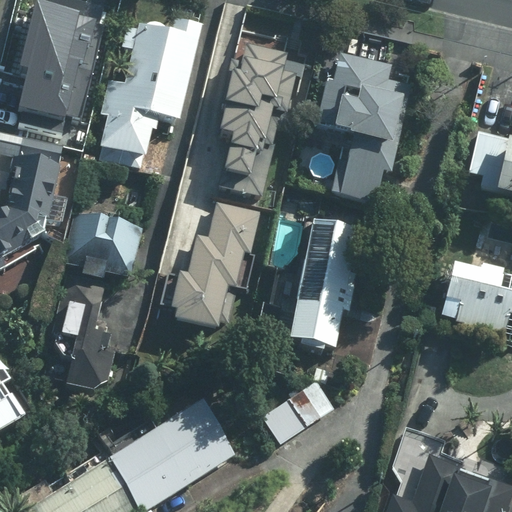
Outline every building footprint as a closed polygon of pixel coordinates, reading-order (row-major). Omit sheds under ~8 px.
[(173,24),(170,36),(137,29),(124,89),(105,85),(90,151),(145,163),(154,123),(177,128),(199,30),(173,24)] [(101,55),(15,35),(0,98),(0,111),(34,120),(38,102),(87,113),(101,55)] [(217,108),(223,109),(215,138),(228,142),(214,192),(260,204),(294,79),(279,75),(284,57),(244,47),(239,64),(229,62),(217,108)] [(389,181),(408,91),(385,87),(389,68),(338,58),(332,86),(325,84),(316,128),(329,131),(328,137),(349,142),(344,167),(333,164),(326,199),(374,209),(381,179),(389,181)] [(481,180),(479,189),(495,193),(493,199),(511,203),(511,146),(478,139),(469,177),(481,180)] [(0,215),(0,267),(41,244),(61,155),(21,147),(7,212),(0,215)] [(406,216),(430,217),(431,195),(427,195),(428,187),(424,187),(424,183),(417,182),(416,198),(407,197),(406,216)] [(248,259),(258,217),(216,207),(207,242),(196,240),(187,277),(177,275),(167,316),(174,317),(171,327),(213,336),(224,292),(232,295),(241,257),(248,259)] [(79,272),(78,279),(101,284),(102,278),(127,284),(140,232),(76,215),(62,268),(79,272)] [(333,353),(340,315),(348,316),(355,277),(348,276),(356,235),(309,226),(286,344),(333,353)] [(511,280),(453,266),(439,321),(501,336),(505,321),(511,322),(511,280)] [(115,302),(65,289),(40,386),(90,399),(101,393),(111,357),(101,355),(115,302)] [(335,412),(317,388),(260,428),(277,452),(335,412)] [(150,511),(231,458),(198,409),(112,466),(143,511),(150,511)] [(0,434),(10,429),(0,412),(0,434)] [(511,491),(426,462),(409,508),(389,501),(385,511),(505,511),(511,493),(511,491)] [(131,511),(102,469),(36,511),(131,511)]
